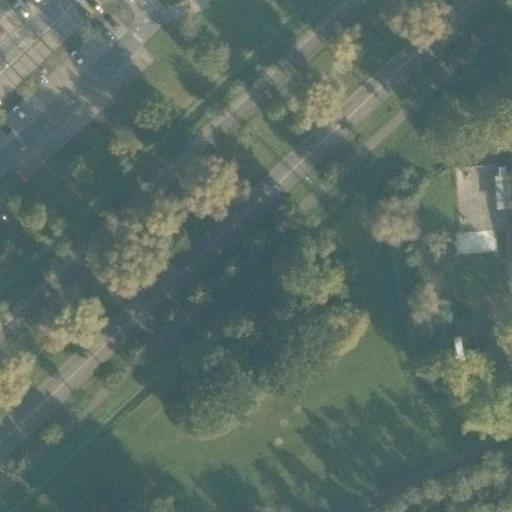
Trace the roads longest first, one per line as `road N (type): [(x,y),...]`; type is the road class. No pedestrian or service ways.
road 1 (secondary): [(472,0),(0,441)]
road 2 (residential): [(0,167),(153,21),(133,0)]
